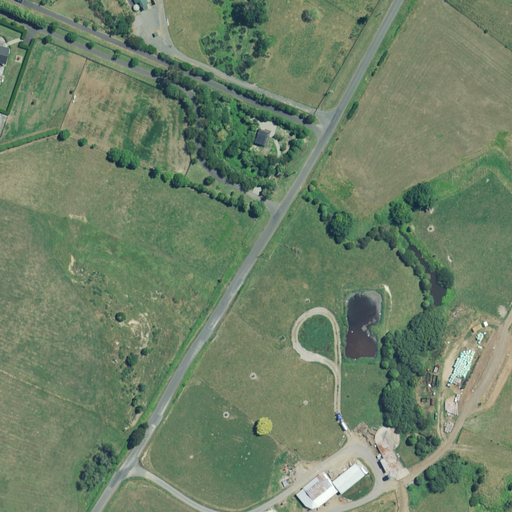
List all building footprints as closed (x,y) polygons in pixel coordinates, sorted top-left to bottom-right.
[(147,5),(149,4),(147,0),(134,0),(137,4),(140,2),(144,11),(148,9),(147,5)] [(0,40),(0,63),(6,65),(10,49),(4,48),(6,41),(0,40)] [(391,471),(399,466),(386,440),(377,444),(384,459),(381,461),(387,473),(391,471)] [(365,476),(355,464),(332,483),(342,494),(365,476)] [(332,486),(322,473),(303,488),(313,501),(332,486)]
